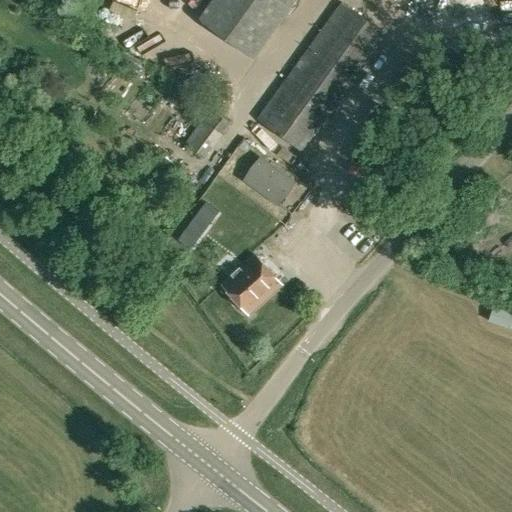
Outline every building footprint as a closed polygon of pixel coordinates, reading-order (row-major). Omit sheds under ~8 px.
[(204,1),(194,15),(254,58),(296,0),(216,0),(212,6),(204,1)] [(300,150),(384,33),(342,3),(258,119),(300,150)] [(212,128),(222,115),(201,99),(191,113),(202,122),(186,144),(205,158),(222,135),(212,128)] [(261,158),(245,179),(277,203),(293,182),(261,158)] [(206,203),(198,213),(210,221),(217,211),(206,203)] [(249,315),(282,285),(256,256),(223,286),(249,315)]
